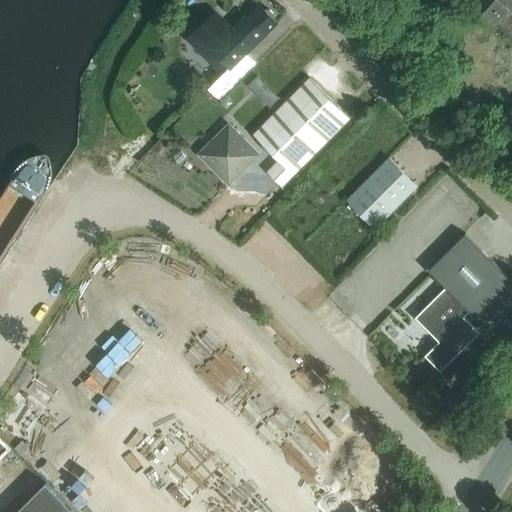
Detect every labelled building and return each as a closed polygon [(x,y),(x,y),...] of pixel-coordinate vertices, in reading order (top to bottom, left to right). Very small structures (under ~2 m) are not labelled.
[(511,0),(504,2),(506,0),(488,0),(489,3),(511,22),(511,0)] [(246,52),(277,22),(274,19),(275,15),(275,14),(269,9),(265,9),(263,8),(247,23),(244,20),(232,31),(215,14),(197,33),(230,66),(223,73),(209,87),(221,99),(256,63),(246,52)] [(267,172),(282,187),(350,120),(309,78),(252,134),(279,161),(267,172)] [(230,182),(258,154),(230,125),(201,153),(230,182)] [(376,227),(419,185),(390,156),(348,199),(376,227)] [(373,254),(380,262),(460,183),(452,176),(373,254)] [(476,316),(511,280),(511,278),(467,233),(430,269),(446,286),(416,316),(440,341),(426,355),(442,370),(481,332),(465,316),(471,311),(476,316)] [(75,511),(46,482),(16,511),(75,511)]
